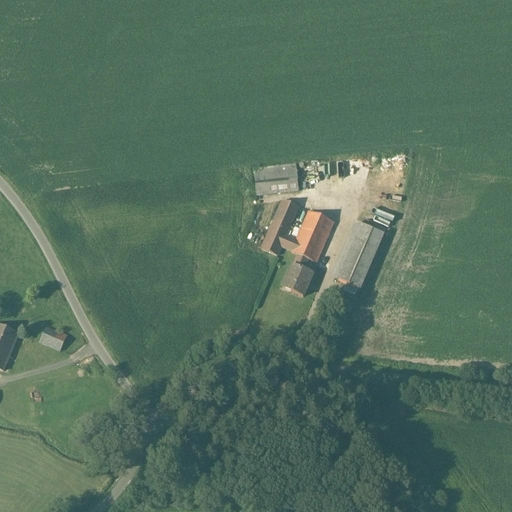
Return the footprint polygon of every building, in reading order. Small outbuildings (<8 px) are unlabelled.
[(295,165),(253,170),(256,197),(298,192),(295,165)] [(375,193),(372,209),(380,211),(379,219),(394,222),(399,198),(375,193)] [(282,202),(261,251),(276,257),(280,248),(285,237),(297,209),(282,202)] [(333,224),(308,213),(295,242),(291,253),(290,253),(297,256),(308,261),(315,264),(333,224)] [(360,226),(336,281),(359,291),(383,236),(360,226)] [(295,242),(285,237),(280,248),(291,253),(295,242)] [(308,261),(297,256),(293,267),(303,271),(308,261)] [(293,267),(292,267),(282,290),(302,298),(312,275),(303,271),(293,267)] [(270,290),(254,320),(274,331),(290,301),(270,290)] [(18,335),(0,327),(0,371),(2,372),(18,335)] [(66,337),(46,329),(39,344),(60,353),(66,337)]
